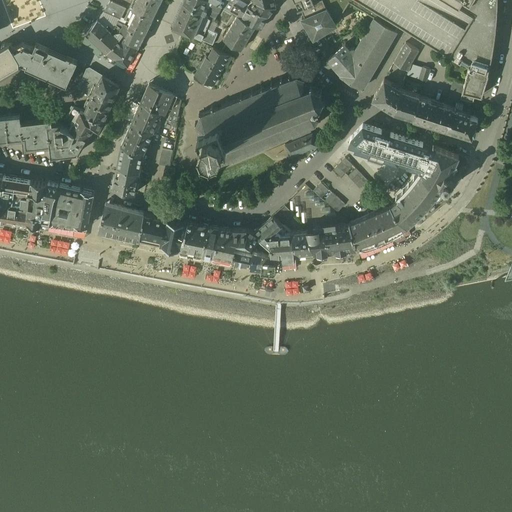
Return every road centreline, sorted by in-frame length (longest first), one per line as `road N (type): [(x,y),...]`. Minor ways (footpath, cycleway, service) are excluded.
road 1 (residential): [(352,118),(281,194),(252,212),(219,213),(102,186)]
road 2 (residential): [(362,114),(487,154)]
road 3 (residential): [(352,110),(289,4)]
